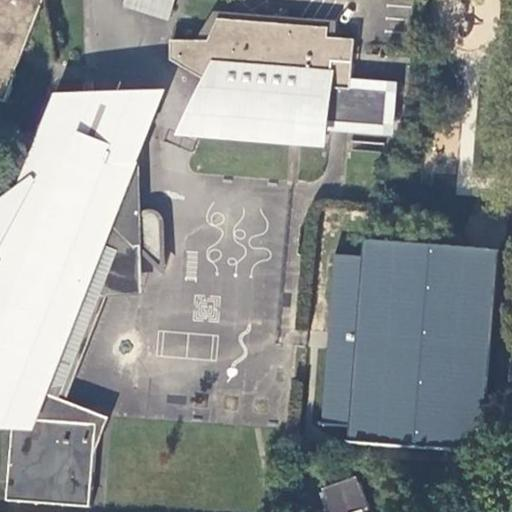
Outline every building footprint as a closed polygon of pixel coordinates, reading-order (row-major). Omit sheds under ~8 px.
[(0,0),(0,99),(6,102),(16,76),(14,76),(12,74),(22,49),(24,50),(25,50),(44,0),(0,0)] [(171,17),(173,0),(125,0),(124,10),(171,17)] [(213,13),(195,42),(208,42),(218,20),(328,28),(328,39),(335,39),(336,22),(213,13)] [(208,42),(195,42),(171,41),(170,61),(204,82),(203,87),(217,93),(204,124),(327,133),(327,130),(327,123),(386,129),(389,91),(350,88),(351,79),(352,64),(342,63),(344,40),(335,39),(328,39),(328,28),(218,20),(208,42)] [(354,41),(344,40),(342,63),(352,64),(354,41)] [(14,76),(24,50),(22,49),(12,74),(14,76)] [(327,123),(327,130),(394,138),(398,84),(351,79),(350,88),(389,91),(386,129),(327,123)] [(85,142),(84,99),(61,99),(39,154),(46,157),(35,182),(24,191),(0,208),(0,255),(5,262),(1,270),(0,269),(0,416),(12,417),(6,500),(89,506),(93,459),(96,424),(60,421),(61,407),(42,399),(45,392),(83,298),(79,297),(86,278),(80,276),(83,268),(89,271),(107,224),(102,222),(125,162),(136,162),(136,143),(130,125),(125,116),(117,104),(98,150),(84,145),(85,142)] [(117,104),(84,99),(85,142),(84,145),(98,150),(117,104)] [(159,104),(117,104),(125,116),(130,125),(136,143),(136,162),(140,153),(159,104)] [(58,397),(99,295),(143,295),(143,252),(138,248),(139,222),(139,221),(138,192),(140,153),(136,162),(125,162),(102,222),(107,224),(89,271),(83,268),(80,276),(86,278),(79,297),(83,298),(45,392),(58,397)] [(46,157),(39,154),(24,191),(35,182),(46,157)] [(143,252),(159,267),(163,264),(162,223),(157,214),(150,213),(143,214),(139,221),(139,222),(138,248),(143,252)] [(358,445),(485,454),(502,253),(374,243),(373,259),(338,256),(325,425),(359,428),(358,445)] [(58,397),(45,392),(42,399),(61,407),(60,421),(96,424),(93,459),(109,416),(58,397)] [(363,511),(370,510),(359,477),(324,489),(332,511),(363,511)]
